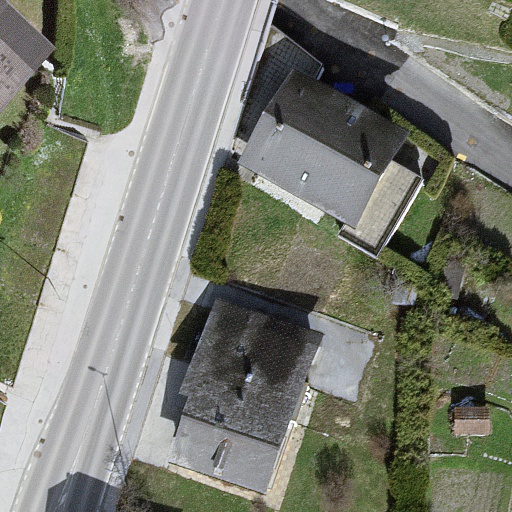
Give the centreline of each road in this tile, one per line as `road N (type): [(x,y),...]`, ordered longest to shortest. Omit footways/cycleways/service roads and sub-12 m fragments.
road 1 (secondary): [(56,511),(215,0)]
road 2 (residential): [(511,164),(294,0)]
